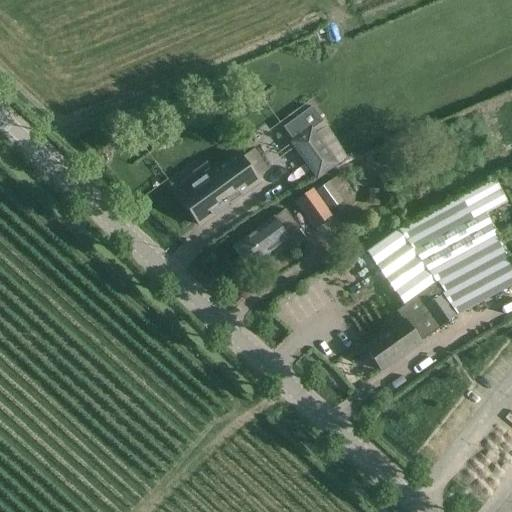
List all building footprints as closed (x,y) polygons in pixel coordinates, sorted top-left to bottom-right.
[(312,107),(283,128),(294,143),(292,144),(317,179),(337,165),(312,131),(323,122),(312,107)] [(240,160),(236,154),(179,196),(200,224),(256,183),(254,179),(268,169),(253,150),(240,160)] [(335,178),(315,191),(329,211),(349,197),(335,178)] [(396,310),(404,321),(364,349),(380,371),(420,342),(419,342),(455,316),(511,285),(511,266),(485,215),(506,203),(494,179),(398,230),(368,252),(405,304),(396,310)] [(311,190),(293,203),(312,230),(331,217),(311,190)] [(246,268),(287,238),(298,230),(284,211),(233,249),(246,268)]
